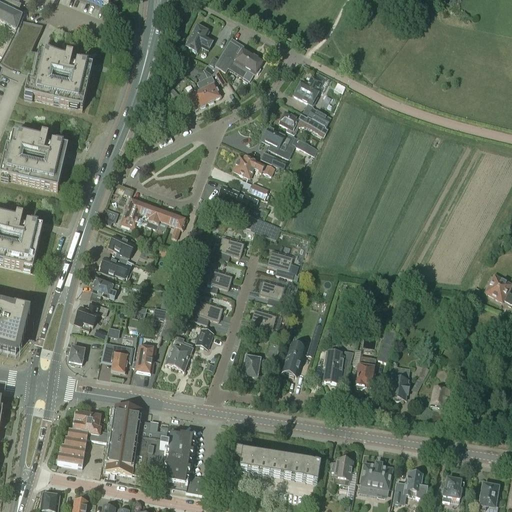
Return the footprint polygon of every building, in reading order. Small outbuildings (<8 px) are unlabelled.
[(0,0),(0,25),(15,33),(21,19),(17,17),(21,7),(18,6),(19,4),(7,0),(0,0)] [(86,0),(107,8),(110,0),(86,0)] [(196,28),(184,49),(197,56),(200,50),(208,54),(210,53),(214,45),(214,43),(206,39),(208,35),(206,34),(206,32),(204,31),(202,32),(196,28)] [(213,70),(210,72),(214,75),(217,74),(219,72),(221,73),(225,76),(227,71),(243,81),(242,83),(247,86),(248,84),(249,84),(253,76),(255,77),(256,75),(257,76),(260,72),(258,71),(262,64),(247,55),(247,54),(243,51),(244,49),(231,41),(215,69),(214,69),(213,70)] [(27,84),(24,100),(82,114),(92,71),(71,66),(72,61),(66,60),(65,64),(38,58),(32,86),(27,84)] [(213,60),(209,68),(213,70),(214,69),(217,63),(213,60)] [(221,74),(216,77),(223,89),(228,86),(221,74)] [(301,84),(293,99),(311,108),(319,93),(317,92),(321,84),(311,79),(307,87),(301,84)] [(202,87),(198,89),(206,106),(207,106),(209,106),(213,105),(213,103),(221,99),(214,86),(204,91),(202,87)] [(170,88),(163,94),(172,104),(179,98),(170,88)] [(196,95),(186,100),(192,113),(200,109),(202,110),(205,109),(205,107),(206,106),(198,89),(194,91),(196,95)] [(313,111),(307,121),(324,130),(330,120),(313,111)] [(284,115),(278,127),(287,131),(285,134),(293,138),(298,130),(303,130),(322,139),(326,131),(324,130),(307,121),(301,117),(298,123),(284,115)] [(289,145),(294,148),(314,157),(317,152),(285,136),(283,139),(268,132),(263,144),(271,148),(269,152),(282,159),(289,145)] [(9,137),(0,174),(0,180),(57,194),(64,165),(43,160),(46,146),(47,141),(41,140),(40,145),(9,137)] [(240,160),(234,173),(238,175),(239,177),(242,178),(242,177),(249,180),(253,172),(260,175),(263,168),(256,165),(256,164),(244,159),(243,161),(240,160)] [(283,172),(286,166),(274,161),(271,167),(283,172)] [(270,168),(267,177),(276,181),(279,172),(270,168)] [(296,178),(288,175),(286,180),(294,184),(296,178)] [(246,183),(244,187),(251,192),(254,188),(246,183)] [(255,188),(252,196),(267,203),(270,194),(255,188)] [(222,189),(215,208),(224,212),(227,205),(228,206),(228,207),(234,210),(234,209),(239,211),(241,205),(242,205),(243,204),(247,206),(250,200),(240,196),(222,189)] [(125,213),(121,226),(130,230),(131,228),(135,230),(137,224),(144,206),(143,205),(142,204),(139,203),(137,203),(136,203),(136,205),(129,202),(125,213)] [(144,206),(137,224),(146,228),(145,231),(150,233),(157,212),(151,210),(151,208),(150,208),(149,206),(146,205),(144,206)] [(157,212),(150,233),(155,235),(156,232),(164,234),(167,227),(168,228),(172,216),(171,215),(170,214),(168,213),(166,213),(165,213),(164,215),(157,212)] [(172,216),(168,228),(174,230),(171,240),(176,242),(179,232),(182,233),(186,222),(179,220),(180,218),(178,218),(178,216),(175,215),(173,216),(172,216)] [(244,215),(239,229),(276,243),(280,229),(244,215)] [(0,221),(0,266),(32,274),(42,231),(21,226),(22,222),(16,220),(15,225),(0,221)] [(129,261),(134,250),(127,247),(128,246),(113,240),(112,242),(110,242),(108,248),(109,249),(108,251),(117,255),(115,260),(127,264),(128,260),(129,261)] [(212,253),(211,260),(228,265),(229,259),(239,261),(240,258),(241,258),(244,248),(221,241),(218,255),(212,253)] [(157,257),(159,250),(151,247),(149,254),(157,257)] [(182,256),(175,253),(160,248),(159,250),(157,257),(172,262),(173,260),(179,263),(182,256)] [(268,266),(267,269),(277,272),(275,278),(292,283),(294,276),(289,275),(292,261),(270,255),(267,266),(268,266)] [(127,281),(131,266),(133,267),(133,266),(127,264),(115,260),(112,265),(104,262),(103,265),(101,265),(99,271),(101,272),(100,275),(114,280),(114,278),(124,281),(125,280),(127,281)] [(187,290),(194,272),(181,266),(173,284),(187,290)] [(237,279),(244,281),(246,275),(239,273),(237,279)] [(201,286),(199,292),(216,297),(218,291),(227,294),(228,290),(229,290),(232,280),(210,274),(206,287),(201,286)] [(488,290),(485,295),(501,304),(502,302),(511,307),(511,297),(509,295),(510,292),(508,291),(510,288),(494,279),(491,285),(489,284),(487,288),(488,290)] [(93,287),(91,294),(113,302),(118,289),(95,281),(95,282),(94,283),(93,285),(93,287)] [(259,295),(259,298),(268,301),(266,307),(284,312),(285,305),(280,304),(284,291),(262,284),(259,295)] [(176,315),(179,299),(169,297),(166,313),(176,315)] [(191,317),(190,324),(207,329),(208,322),(218,325),(219,322),(220,322),(223,312),(201,305),(197,319),(191,317)] [(80,310),(74,327),(81,329),(80,332),(88,335),(90,330),(91,330),(96,317),(104,319),(106,312),(89,307),(87,313),(80,310)] [(0,351),(15,356),(25,314),(29,315),(29,314),(13,310),(13,311),(15,311),(14,314),(0,310),(0,351)] [(154,312),(153,321),(165,323),(165,325),(159,341),(168,344),(175,324),(170,323),(171,321),(172,322),(173,318),(171,318),(172,315),(154,312)] [(251,324),(250,327),(260,330),(258,336),(275,341),(277,334),(272,333),(276,319),(254,313),(251,324)] [(325,331),(322,341),(329,344),(333,333),(325,331)] [(201,332),(195,347),(207,352),(212,336),(201,332)] [(386,332),(378,362),(378,363),(386,365),(387,365),(395,335),(386,332)] [(171,351),(164,368),(183,375),(192,351),(191,351),(192,348),(182,345),(183,342),(174,339),(170,350),(171,351)] [(436,340),(430,344),(435,350),(440,346),(436,340)] [(270,343),(266,359),(276,362),(281,345),(276,343),(276,344),(270,343)] [(311,343),(306,358),(312,360),(317,345),(311,343)] [(283,357),(281,366),(284,367),(282,375),(290,378),(291,377),(296,378),(304,353),(290,349),(287,359),(283,357)] [(138,356),(135,374),(150,377),(151,370),(152,371),(153,364),(152,364),(153,358),(152,358),(153,353),(140,351),(140,356),(138,356)] [(113,357),(110,374),(124,376),(127,359),(126,359),(127,353),(121,352),(120,358),(113,357)] [(67,353),(66,359),(70,360),(68,368),(82,371),(84,355),(71,353),(71,354),(67,353)] [(326,369),(324,385),(336,387),(337,381),(344,382),(353,356),(341,354),(340,357),(326,355),(324,369),(326,369)] [(245,360),(241,380),(248,381),(249,383),(253,383),(255,382),(256,382),(258,372),(262,372),(264,363),(250,361),(251,357),(246,356),(245,360)] [(355,368),(354,376),(356,377),(355,388),(357,390),(361,391),(363,389),(364,389),(371,390),(374,370),(375,362),(359,359),(358,368),(355,368)] [(387,393),(387,397),(388,399),(388,400),(393,401),(395,403),(398,404),(400,402),(405,403),(406,398),(407,398),(408,387),(407,387),(410,372),(393,369),(390,391),(387,393)] [(420,377),(417,383),(422,385),(429,372),(423,369),(419,376),(420,377)] [(434,391),(430,409),(445,412),(446,408),(448,408),(450,398),(448,398),(450,389),(459,391),(465,381),(454,373),(444,388),(443,388),(442,393),(434,391)] [(110,444),(105,474),(132,478),(135,459),(142,460),(139,479),(162,483),(162,485),(186,489),(185,495),(213,500),(216,483),(188,479),(195,440),(167,436),(167,437),(156,436),(157,425),(150,424),(148,435),(138,433),(141,414),(138,413),(117,410),(111,409),(107,434),(108,434),(107,443),(110,444)] [(58,458),(57,467),(82,471),(87,437),(93,438),(92,443),(106,446),(108,436),(101,435),(101,438),(99,438),(100,431),(98,431),(99,419),(75,415),(72,434),(68,433),(67,442),(65,441),(64,450),(62,449),(60,458),(58,458)] [(235,455),(234,464),(240,465),(239,474),(316,487),(319,469),(242,456),(235,455)] [(330,466),(328,474),(334,475),(332,486),(348,489),(352,465),(336,463),(336,467),(330,466)] [(375,469),(364,467),(360,488),(361,489),(360,496),(385,501),(386,493),(388,493),(391,472),(381,470),(381,468),(375,467),(375,469)] [(405,487),(403,498),(410,499),(415,499),(415,501),(424,505),(427,490),(424,490),(425,488),(420,487),(421,479),(420,478),(419,476),(415,475),(414,477),(408,477),(407,487),(405,487)] [(443,497),(442,502),(450,503),(450,498),(459,499),(461,491),(463,491),(464,483),(460,482),(461,481),(447,479),(445,491),(444,490),(443,497)] [(479,508),(477,511),(496,511),(498,503),(495,502),(497,490),(496,490),(495,488),(491,488),(490,489),(482,488),(478,508),(479,508)] [(42,497),(40,511),(57,511),(59,499),(42,497)] [(345,499),(343,511),(349,511),(351,500),(345,499)] [(392,503),(390,511),(397,511),(399,504),(392,503)]
